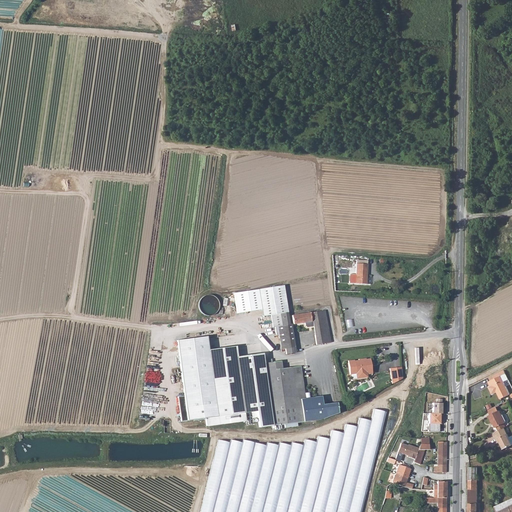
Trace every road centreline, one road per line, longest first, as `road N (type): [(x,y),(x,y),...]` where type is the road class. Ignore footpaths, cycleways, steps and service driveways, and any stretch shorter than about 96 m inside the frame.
road 1 (tertiary): [(458,331),(463,0)]
road 2 (track): [(219,434),(291,435),(350,416),(404,387),(412,372),(408,337)]
road 3 (tertiary): [(455,511),(458,331)]
road 4 (unclassified): [(458,331),(313,350)]
road 5 (track): [(404,387),(365,511)]
